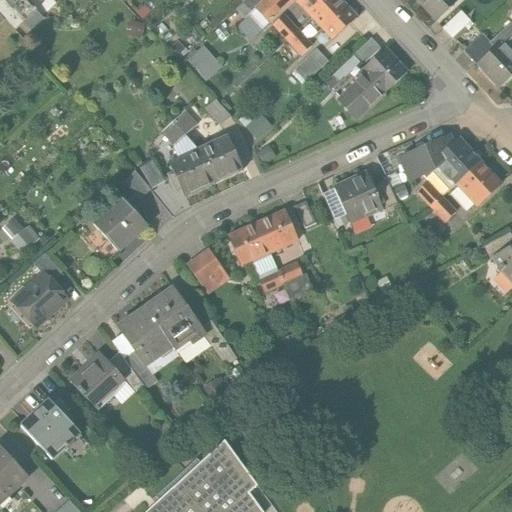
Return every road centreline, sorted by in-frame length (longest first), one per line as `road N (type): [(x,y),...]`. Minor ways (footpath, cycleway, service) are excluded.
road 1 (residential): [(0,397),(177,238),(217,212),(472,103)]
road 2 (residential): [(472,103),(376,0)]
